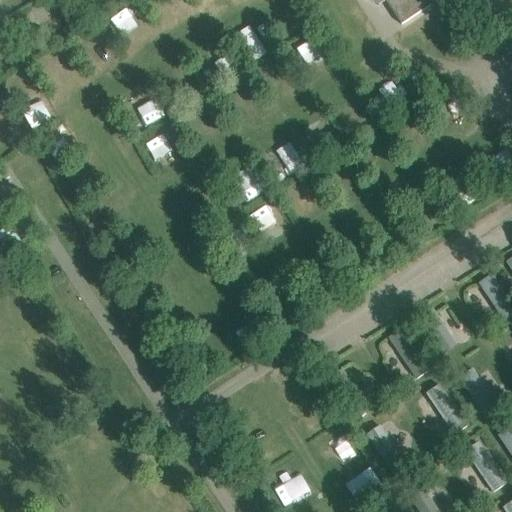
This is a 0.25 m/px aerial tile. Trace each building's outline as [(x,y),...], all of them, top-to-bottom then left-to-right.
[(158,0),(167,18),(183,10),(178,0),(158,0)] [(367,0),(380,5),(386,1),(402,25),(430,6),(426,0),(367,0)] [(249,63),(265,54),(248,25),(233,34),(249,63)] [(28,128),(45,118),(37,105),(20,116),(28,128)] [(307,145),(333,146),(334,125),(308,125),(307,145)] [(151,143),(158,161),(174,155),(166,137),(151,143)] [(272,156),(285,178),(304,167),(291,145),(272,156)] [(232,187),(245,206),(265,193),(252,174),(232,187)] [(511,274),(511,256),(503,262),(511,274)] [(498,324),(511,314),(511,303),(491,273),(472,287),(498,324)] [(30,335),(38,351),(54,344),(46,327),(30,335)] [(387,338),(414,379),(430,369),(403,328),(387,338)] [(473,368),(459,376),(480,413),(494,406),(473,368)] [(440,384),(425,393),(449,432),(464,423),(440,384)] [(494,432),(511,457),(511,428),(508,422),(494,432)] [(366,434),(388,470),(403,461),(381,425),(366,434)] [(490,493),(504,485),(479,441),(465,449),(490,493)] [(417,511),(438,511),(429,493),(412,502),(417,511)] [(511,511),(511,500),(502,506),(505,511),(511,511)]
